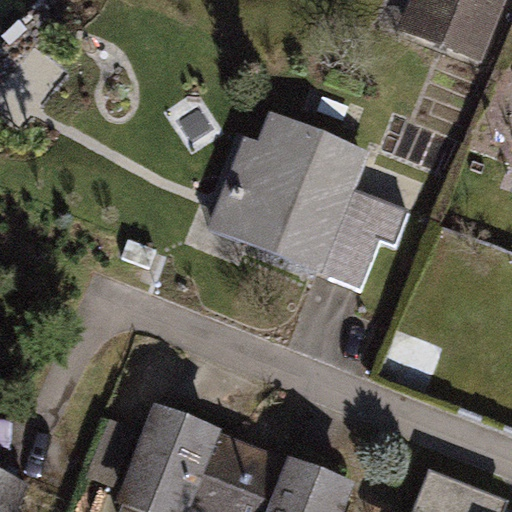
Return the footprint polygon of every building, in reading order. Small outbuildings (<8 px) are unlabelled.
[(410,0),(398,30),(482,64),(507,0),(410,0)] [(354,192),(370,152),(270,113),(259,143),(244,137),(206,232),(360,294),(382,239),(395,245),(408,214),(354,192)] [(345,511),(356,485),(289,458),(287,462),(221,436),(222,432),(153,405),(114,505),(132,511),(345,511)] [(412,511),(507,511),(511,504),(430,470),(412,511)] [(0,511),(15,511),(26,483),(0,473),(0,511)]
